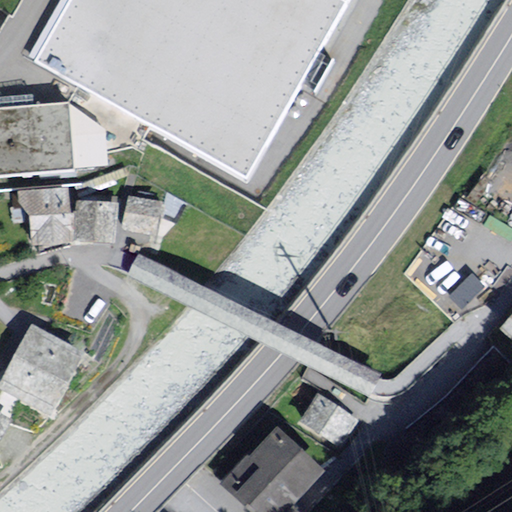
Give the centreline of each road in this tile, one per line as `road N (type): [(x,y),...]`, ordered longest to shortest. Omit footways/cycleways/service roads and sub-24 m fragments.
road 1 (secondary): [(511,39),(337,285),(127,511)]
road 2 (unclassified): [(484,318),(399,417),(298,511)]
